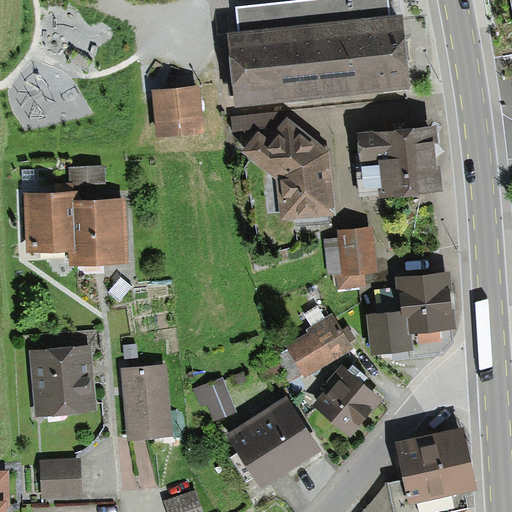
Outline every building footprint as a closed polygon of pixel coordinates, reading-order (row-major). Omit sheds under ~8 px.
[(406,84),(399,17),(391,18),(389,0),(288,0),(236,5),(239,34),(232,35),(233,46),(227,46),(231,91),(237,91),(238,101),(406,84)] [(389,0),(391,18),(399,17),(397,0),(389,0)] [(200,133),(198,91),(151,93),(153,135),(200,133)] [(259,132),(244,152),(279,179),(283,219),(334,214),(330,151),(288,117),(270,140),(259,132)] [(437,126),(358,134),(360,161),(378,160),(381,198),(442,192),(440,166),(436,167),(435,146),(439,146),(437,126)] [(105,166),(71,168),(72,187),(106,185),(105,166)] [(74,193),(27,194),(28,252),(70,251),(70,264),(127,263),(126,201),(74,201),(74,193)] [(374,228),(339,231),(339,239),(324,240),(327,274),(337,273),(338,288),(367,286),(366,274),(377,273),(374,228)] [(458,329),(450,270),(396,276),(400,311),(368,314),(372,353),(391,352),(391,360),(441,355),(453,344),(451,330),(458,329)] [(274,357),(289,381),(302,373),(305,378),(354,347),(332,312),(306,328),(308,331),(286,345),(288,348),(274,357)] [(90,347),(31,352),(36,416),(96,411),(90,347)] [(342,365),(327,383),(330,385),(313,405),(350,436),(381,399),(342,365)] [(165,367),(125,370),(131,437),(171,433),(165,367)] [(223,379),(193,391),(200,409),(208,406),(214,422),(236,413),(223,379)] [(286,396),(227,435),(263,489),(322,450),(286,396)] [(478,489),(464,427),(395,443),(403,479),(386,483),(392,511),(442,511),(445,511),(468,506),(464,492),(478,489)] [(125,452),(128,491),(140,490),(137,451),(125,452)] [(82,458),(41,459),(42,498),(83,496),(82,458)] [(0,511),(7,511),(7,505),(10,504),(9,470),(0,470),(0,511)] [(392,511),(386,483),(363,511),(392,511)]
